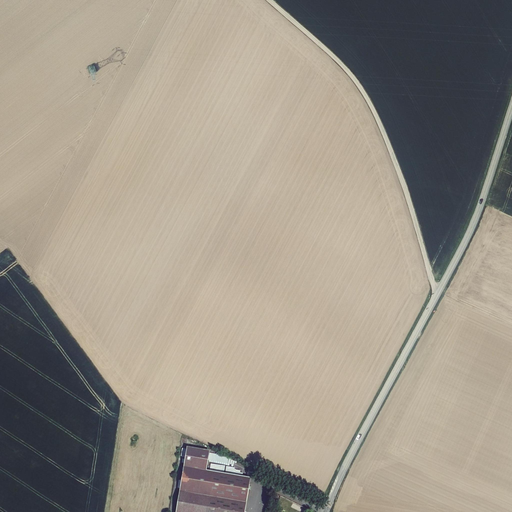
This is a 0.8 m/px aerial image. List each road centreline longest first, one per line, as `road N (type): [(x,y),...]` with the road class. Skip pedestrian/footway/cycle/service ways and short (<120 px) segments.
road 1 (tertiary): [(325,511),(473,223),(509,113)]
road 2 (track): [(436,295),(403,183),(363,90),(270,0)]
